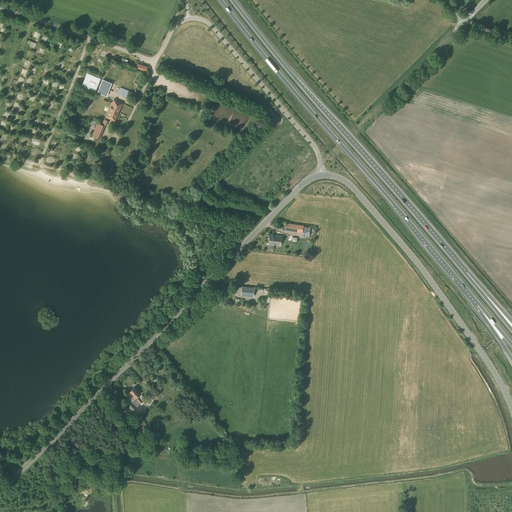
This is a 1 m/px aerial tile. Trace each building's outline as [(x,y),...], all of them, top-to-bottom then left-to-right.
[(146,72),(148,67),(145,66),(137,63),(136,68),(146,72)] [(95,92),(101,79),(87,73),(81,86),(95,92)] [(103,80),(97,93),(105,96),(110,83),(103,80)] [(115,121),(122,104),(114,100),(109,109),(108,109),(107,112),(108,112),(106,117),(115,121)] [(106,126),(108,121),(104,119),(102,124),(102,125),(101,125),(97,123),(91,136),(99,140),(104,129),(105,126),(104,126),(104,125),(106,126)] [(309,237),(310,232),(311,228),(307,227),(304,226),(304,225),(286,223),(285,230),(303,233),(305,233),(305,235),(304,235),(304,236),(309,237)] [(275,235),(269,234),(268,245),(274,245),(274,244),(281,245),(282,236),(275,235)] [(254,296),(255,288),(242,287),(242,295),(254,296)] [(143,401),(138,395),(140,393),(135,386),(129,391),(134,398),(135,398),(136,400),(128,407),(131,411),(143,401)] [(146,424),(140,413),(133,417),(146,443),(148,442),(150,447),(154,445),(153,444),(156,443),(154,440),(152,440),(150,436),(151,436),(148,430),(151,428),(150,426),(152,424),(151,422),(146,424)] [(133,434),(124,418),(120,420),(130,436),(129,436),(139,450),(143,447),(135,433),(133,434)]
